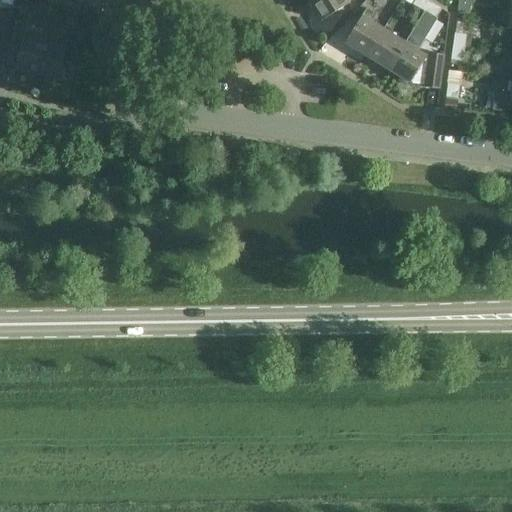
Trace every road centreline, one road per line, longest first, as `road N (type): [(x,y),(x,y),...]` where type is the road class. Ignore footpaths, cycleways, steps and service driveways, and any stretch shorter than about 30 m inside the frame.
road 1 (residential): [(511,157),(138,109),(82,134),(0,115)]
road 2 (secondary): [(511,319),(0,327)]
